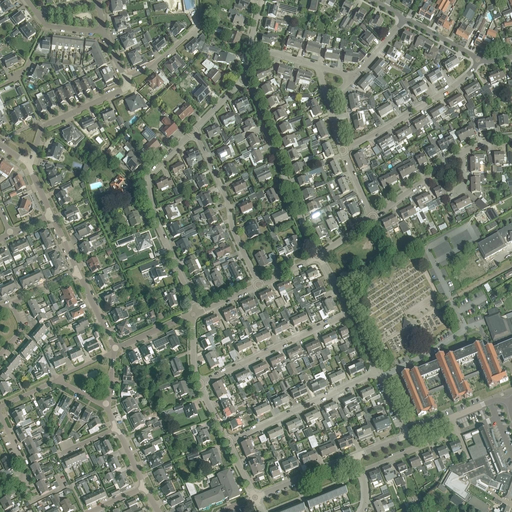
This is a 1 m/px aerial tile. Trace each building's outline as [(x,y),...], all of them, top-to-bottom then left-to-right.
[(2,11),(1,11),(3,14),(4,13),(8,11),(9,11),(14,8),(12,5),(11,5),(9,1),(6,3),(4,0),(3,0),(0,2),(0,8),(2,11)] [(194,9),(192,0),(184,0),(186,9),(194,9)] [(234,7),(241,11),(243,7),(243,8),(244,8),(245,8),(247,9),(250,2),(245,0),(241,0),(239,6),(235,4),(234,7)] [(310,0),(308,11),(316,12),(318,1),(310,0)] [(404,0),(403,4),(411,8),(415,1),(412,0),(404,0)] [(444,0),(441,0),(436,9),(440,11),(446,1),(444,0)] [(446,0),(446,1),(440,11),(444,14),(450,3),(451,0),(446,0)] [(511,13),(511,0),(507,3),(510,10),(502,14),(504,17),(511,13)] [(339,13),(344,15),(345,14),(348,15),(350,10),(353,6),(345,2),(343,7),(339,13)] [(462,17),(471,21),(475,13),(474,13),(477,8),(469,3),(466,8),(467,9),(462,17)] [(419,15),(424,18),(430,7),(425,4),(419,15)] [(270,7),(268,16),(273,17),(275,18),(277,11),(281,12),(281,10),(286,12),(288,12),(289,7),(287,6),(282,5),(281,9),(277,8),(276,9),(270,7)] [(119,12),(120,16),(127,14),(126,11),(122,12),(121,6),(111,8),(111,11),(112,11),(113,13),(119,12)] [(430,7),(424,18),(430,21),(434,15),(433,15),(435,12),(436,11),(430,7)] [(233,23),(242,27),(245,19),(240,17),(235,15),(236,12),(230,9),(228,12),(231,13),(229,17),(235,20),(233,23)] [(357,22),(361,23),(366,13),(360,10),(359,13),(357,12),(353,20),(357,22)] [(10,19),(15,25),(17,24),(17,25),(21,22),(25,19),(20,13),(17,16),(16,14),(10,19)] [(114,23),(115,26),(125,23),(124,18),(128,17),(127,14),(120,16),(120,19),(114,20),(115,22),(114,23)] [(378,17),(374,15),(369,25),(378,30),(379,29),(383,21),(378,18),(378,17)] [(477,31),(477,30),(481,23),(485,16),(482,15),(481,17),(479,16),(477,21),(476,24),(474,29),(477,31)] [(437,25),(443,28),(446,22),(448,19),(443,16),(441,19),(437,25)] [(344,29),(349,19),(345,17),(340,26),(340,27),(340,29),(343,30),(344,29)] [(268,30),(268,32),(273,34),(276,23),(267,21),(265,28),(268,29),(268,30)] [(446,22),(443,28),(449,31),(452,26),(452,25),(454,22),(452,21),(450,24),(446,22)] [(182,25),(182,26),(178,22),(172,28),(173,28),(170,31),(175,37),(178,34),(184,29),(184,28),(182,25)] [(124,30),(125,33),(131,31),(131,28),(127,29),(125,23),(115,26),(116,30),(117,30),(118,32),(124,30)] [(360,27),(365,31),(368,28),(363,23),(360,27)] [(456,35),(462,38),(465,33),(468,27),(462,24),(459,30),(458,31),(456,35)] [(25,36),(28,40),(29,40),(32,38),(32,37),(35,34),(28,25),(24,28),(21,30),(25,36)] [(465,33),(462,38),(468,42),(470,37),(471,36),(474,30),(468,27),(465,33)] [(498,33),(499,32),(497,28),(495,29),(494,31),(489,29),(487,34),(496,38),(498,33)] [(10,34),(13,38),(19,33),(16,30),(10,34)] [(120,39),(123,45),(132,41),(129,35),(133,34),(131,31),(125,33),(126,37),(120,39)] [(233,45),(234,46),(234,45),(237,46),(238,42),(240,35),(241,36),(241,35),(233,32),(229,43),(233,45)] [(366,37),(361,42),(364,46),(365,45),(367,47),(374,39),(366,32),(364,35),(366,37)] [(401,41),(404,43),(405,41),(409,43),(410,41),(413,42),(416,36),(413,34),(412,36),(406,32),(401,41)] [(481,48),(485,38),(486,36),(480,34),(477,39),(475,45),(481,48)] [(261,43),(270,45),(271,42),(273,42),(274,42),(275,40),(276,40),(277,37),(270,35),(269,38),(263,36),(261,43)] [(293,48),(296,41),(296,38),(290,36),(289,39),(287,46),(293,48)] [(152,45),(155,48),(158,52),(167,45),(161,38),(152,45)] [(201,50),(202,50),(204,43),(200,38),(197,41),(195,39),(186,47),(187,48),(186,49),(186,51),(187,51),(188,52),(189,51),(192,54),(199,47),(201,50)] [(419,46),(423,48),(427,42),(420,38),(415,47),(418,49),(419,46)] [(485,38),(481,48),(487,51),(489,45),(491,41),(485,38)] [(36,50),(41,53),(42,50),(49,51),(50,40),(45,39),(44,44),(42,44),(40,42),(36,50)] [(296,41),(293,48),(300,50),(302,43),(303,40),(300,39),(299,42),(296,41)] [(91,49),(92,51),(98,49),(100,48),(97,41),(90,41),(90,42),(86,42),(85,48),(91,49)] [(131,47),(132,50),(139,47),(138,44),(134,46),(132,41),(123,45),(125,50),(131,47)] [(305,52),(312,54),(314,46),(311,45),(312,43),(309,42),(308,44),(305,52)] [(394,47),(400,50),(402,47),(400,47),(401,45),(397,42),(394,47)] [(427,42),(423,48),(427,50),(424,55),(434,60),(439,51),(433,47),(434,45),(427,42)] [(314,46),(312,54),(319,56),(321,48),(322,46),(319,45),(318,47),(314,46)] [(128,56),(130,61),(139,57),(137,52),(140,50),(139,47),(132,50),(134,53),(128,56)] [(98,49),(92,51),(87,53),(88,56),(92,54),(93,58),(102,54),(101,52),(100,52),(98,49)] [(324,59),(331,60),(332,52),(329,52),(329,49),(326,49),(326,51),(325,54),(324,59)] [(396,56),(398,53),(395,51),(391,49),(387,56),(396,61),(398,58),(396,56)] [(332,52),(331,60),(338,61),(339,56),(340,51),(336,50),(336,53),(332,52)] [(345,55),(344,62),(351,63),(352,56),(353,51),(352,51),(352,52),(344,50),(343,55),(345,55)] [(219,55),(217,62),(224,64),(229,65),(229,62),(232,63),(233,61),(234,61),(235,58),(230,56),(220,53),(219,55)] [(102,54),(93,58),(88,60),(89,62),(94,60),(96,63),(104,59),(103,57),(103,58),(101,54),(102,54)] [(352,56),(351,63),(357,64),(358,63),(358,62),(360,62),(364,57),(361,54),(358,57),(352,56)] [(11,66),(18,63),(14,55),(10,57),(10,56),(3,59),(7,68),(11,66)] [(453,59),(450,61),(454,68),(460,64),(456,58),(455,58),(454,55),(451,57),(453,59)] [(139,57),(130,61),(133,66),(137,65),(138,67),(147,63),(144,59),(141,61),(139,57)] [(174,58),(165,66),(172,74),(180,67),(182,69),(184,67),(182,65),(184,63),(180,59),(177,62),(174,58)] [(105,63),(104,60),(104,59),(96,63),(92,65),(93,67),(97,65),(98,69),(96,70),(97,70),(102,68),(107,65),(106,63),(105,63)] [(204,74),(206,76),(215,84),(221,77),(209,66),(211,63),(206,60),(201,65),(207,70),(204,74)] [(386,69),(388,67),(381,60),(376,66),(383,72),(385,74),(386,75),(388,72),(386,69)] [(454,68),(450,61),(447,63),(445,61),(442,62),(444,65),(443,65),(448,72),(454,68)] [(398,65),(391,62),(390,64),(402,71),(404,69),(398,65)] [(40,69),(33,66),(28,77),(31,78),(30,81),(33,83),(35,80),(36,80),(37,77),(41,79),(42,76),(45,77),(47,73),(44,72),(45,70),(41,68),(40,69)] [(281,75),(284,76),(286,68),(279,66),(278,71),(277,74),(278,74),(277,76),(280,77),(281,75)] [(383,72),(376,66),(371,71),(379,77),(383,72)] [(101,73),(103,78),(112,74),(109,69),(103,72),(102,68),(97,70),(95,71),(97,75),(101,73)] [(286,68),(284,76),(283,79),(287,80),(287,79),(290,80),(291,78),(293,70),(286,68)] [(437,72),(434,74),(438,81),(444,77),(440,70),(438,68),(435,69),(437,72)] [(266,77),(265,75),(270,73),(269,69),(263,71),(255,75),(258,81),(266,77)] [(499,71),(494,73),(499,84),(506,81),(503,74),(501,75),(499,71)] [(303,81),(305,73),(298,72),(296,79),(295,83),(296,84),(298,84),(299,80),(303,81)] [(152,88),(154,90),(158,87),(158,88),(163,83),(165,86),(169,82),(161,73),(157,76),(155,74),(146,82),(152,88)] [(303,81),(302,84),(306,85),(309,86),(312,75),(305,73),(303,81)] [(438,81),(434,74),(431,76),(429,73),(426,75),(428,77),(432,84),(438,81)] [(499,84),(494,73),(489,75),(491,79),(489,80),(492,87),(499,84)] [(114,80),(112,74),(103,78),(107,87),(111,85),(110,82),(114,80)] [(194,77),(201,85),(204,82),(197,74),(194,77)] [(386,87),(377,79),(373,76),(371,79),(367,75),(363,80),(368,85),(372,82),(374,82),(380,86),(384,89),(386,87)] [(83,82),(80,83),(83,88),(85,93),(90,90),(88,86),(90,85),(86,77),(82,79),(83,82)] [(381,79),(379,77),(377,79),(386,87),(386,88),(388,86),(387,84),(381,79)] [(75,85),(72,87),(75,92),(77,97),(78,96),(78,97),(80,96),(82,95),(81,95),(82,94),(81,92),(80,90),(83,88),(80,83),(79,80),(74,82),(75,85)] [(368,85),(363,80),(358,86),(364,91),(368,85)] [(420,82),(416,84),(422,93),(428,90),(425,85),(424,83),(422,81),(420,82)] [(477,83),(470,87),(474,93),(477,97),(481,95),(480,94),(482,92),(480,89),(481,89),(477,83)] [(66,89),(63,91),(66,96),(67,98),(68,101),(69,100),(69,101),(71,100),(72,99),(73,98),(72,96),(71,94),(74,92),(72,88),(70,84),(65,86),(66,89)] [(422,93),(416,84),(413,85),(413,86),(410,88),(412,90),(413,93),(416,97),(422,93)] [(266,87),(261,89),(265,96),(272,93),(270,89),(272,88),(270,85),(266,87)] [(197,101),(198,101),(200,103),(203,100),(203,99),(209,93),(203,87),(194,96),(197,100),(197,101)] [(474,93),(470,87),(464,91),(468,97),(468,96),(470,100),(472,98),(471,95),(474,93)] [(58,92),(54,94),(55,97),(56,96),(58,100),(60,105),(61,104),(61,105),(63,104),(64,103),(65,102),(64,100),(63,97),(66,96),(63,91),(62,88),(57,90),(58,92)] [(489,89),(485,92),(489,98),(493,96),(489,89)] [(50,96),(44,99),(45,102),(48,107),(49,109),(56,107),(54,103),(53,103),(54,102),(52,99),(55,97),(54,94),(53,92),(52,91),(48,93),(50,96)] [(404,91),(399,94),(405,104),(411,100),(406,93),(406,94),(404,91)] [(398,107),(405,104),(399,94),(395,96),(396,97),(393,98),(395,100),(394,101),(396,103),(398,107)] [(285,101),(287,104),(288,104),(292,102),(299,99),(299,97),(298,95),(290,98),(288,99),(285,101)] [(349,97),(350,104),(358,103),(356,96),(354,96),(354,95),(349,96),(349,97)] [(460,95),(454,99),(458,105),(461,103),(463,106),(466,104),(464,101),(460,95)] [(43,104),(45,102),(44,99),(43,96),(39,98),(40,101),(35,103),(36,104),(34,104),(36,109),(37,108),(39,114),(46,111),(44,107),(43,107),(43,106),(44,106),(43,104)] [(137,97),(126,102),(128,106),(130,109),(132,108),(134,112),(142,108),(143,110),(147,108),(144,103),(142,99),(139,100),(137,97)] [(267,101),(271,109),(275,107),(278,105),(275,98),(272,99),(267,101)] [(302,98),(299,99),(300,104),(306,102),(308,108),(310,107),(312,111),(319,108),(316,101),(314,101),(313,99),(309,100),(308,98),(302,98)] [(246,111),(244,107),(248,105),(245,99),(235,103),(240,114),(246,111)] [(458,105),(454,99),(448,103),(451,109),(453,112),(456,110),(454,107),(458,105)] [(386,106),(383,107),(387,114),(393,111),(389,104),(387,102),(385,103),(386,106)] [(358,103),(350,104),(352,111),(357,110),(359,109),(358,103)] [(24,109),(20,111),(22,116),(25,121),(27,120),(28,120),(31,119),(31,118),(32,118),(29,113),(32,111),(29,104),(24,107),(24,109)] [(173,112),(176,115),(182,121),(189,114),(190,115),(193,112),(186,104),(183,106),(184,107),(181,111),(178,108),(173,112)] [(276,122),(282,119),(282,120),(288,118),(284,110),(285,109),(289,107),(288,104),(287,104),(282,107),(283,110),(278,113),(273,115),(275,119),(276,122)] [(443,106),(437,110),(440,116),(444,113),(446,117),(448,115),(446,112),(447,112),(446,110),(443,106)] [(19,118),(22,116),(20,111),(18,107),(14,109),(16,113),(10,115),(15,125),(16,125),(16,126),(19,124),(19,123),(22,122),(19,118)] [(387,114),(383,107),(380,109),(378,107),(376,109),(377,111),(381,118),(387,114)] [(313,114),(310,116),(311,118),(315,117),(317,116),(321,114),(319,108),(312,111),(313,114)] [(101,115),(100,115),(101,118),(102,117),(103,119),(104,122),(109,120),(115,117),(114,114),(111,109),(101,114),(101,115)] [(440,116),(437,110),(430,114),(433,118),(434,119),(436,122),(439,121),(437,118),(440,116)] [(353,117),(355,124),(366,121),(364,112),(355,113),(356,116),(353,117)] [(221,118),(225,127),(235,122),(231,113),(227,115),(227,117),(222,119),(221,118)] [(495,113),(495,115),(496,121),(500,121),(501,127),(508,126),(507,117),(499,118),(499,113),(495,113)] [(492,119),(485,120),(487,129),(494,128),(493,122),(496,122),(496,121),(495,115),(492,115),(492,119)] [(425,117),(419,120),(423,127),(429,123),(430,125),(433,123),(429,117),(427,119),(425,117)] [(80,123),(82,127),(84,130),(87,128),(88,129),(89,129),(90,129),(91,128),(91,127),(94,125),(93,122),(91,118),(80,123)] [(165,135),(166,136),(167,138),(173,132),(173,133),(177,129),(174,125),(166,118),(161,122),(165,126),(160,131),(165,135)] [(479,130),(487,129),(485,120),(485,118),(478,119),(478,118),(469,118),(471,122),(473,125),(478,124),(479,130)] [(242,128),(245,133),(249,131),(249,130),(255,128),(251,120),(245,123),(246,126),(242,128)] [(414,126),(412,128),(416,134),(418,137),(420,136),(419,134),(422,133),(420,129),(423,127),(419,120),(413,124),(414,126)] [(366,121),(355,124),(356,131),(364,129),(367,128),(366,121)] [(475,128),(473,125),(471,122),(468,124),(470,127),(463,130),(468,139),(475,136),(472,130),(475,128)] [(289,123),(279,128),(280,130),(280,131),(281,134),(282,134),(282,135),(288,132),(289,134),(293,132),(289,123)] [(316,126),(312,127),(313,130),(317,128),(319,133),(325,130),(322,123),(318,125),(316,126)] [(206,133),(207,134),(209,138),(220,133),(217,125),(206,130),(207,133),(206,133)] [(408,127),(402,131),(406,137),(412,134),(413,135),(416,134),(412,128),(409,129),(408,127)] [(144,148),(141,151),(145,156),(148,153),(150,154),(155,150),(156,151),(160,147),(154,140),(157,137),(148,128),(145,131),(151,137),(147,141),(149,143),(144,148)] [(66,130),(62,132),(64,137),(63,137),(65,142),(66,141),(68,144),(72,142),(74,145),(78,141),(79,143),(84,139),(80,134),(77,132),(74,133),(73,131),(72,129),(69,130),(67,131),(66,130)] [(320,136),(317,137),(318,140),(321,139),(322,139),(324,138),(328,136),(325,130),(319,133),(320,136)] [(455,131),(452,132),(456,138),(458,137),(461,142),(468,139),(463,130),(457,134),(455,131)] [(394,136),(394,137),(398,144),(401,142),(400,141),(406,137),(402,131),(396,134),(397,137),(395,138),(394,136)] [(451,137),(445,140),(449,149),(450,148),(450,149),(452,147),(456,145),(453,141),(453,140),(456,138),(452,132),(449,133),(451,137)] [(228,139),(225,142),(224,143),(227,145),(233,138),(231,135),(228,139)] [(257,138),(255,135),(247,138),(252,147),(259,144),(257,139),(257,138)] [(285,148),(293,145),(294,148),(298,147),(295,139),(295,138),(294,136),(287,138),(282,140),(285,148)] [(390,136),(384,139),(390,150),(395,147),(398,152),(401,150),(402,153),(403,152),(401,150),(398,144),(394,137),(391,138),(390,136)] [(437,148),(433,141),(431,138),(430,138),(431,140),(430,140),(431,142),(430,142),(432,146),(426,150),(430,158),(437,155),(434,149),(437,148)] [(381,155),(383,158),(386,156),(384,154),(390,150),(384,139),(378,143),(379,145),(377,147),(380,153),(381,155)] [(434,140),(433,141),(437,148),(439,146),(442,151),(442,152),(446,150),(446,151),(449,149),(448,149),(449,149),(445,140),(441,142),(438,143),(436,139),(434,140)] [(125,145),(126,146),(124,148),(127,152),(128,152),(129,154),(127,156),(127,157),(123,161),(127,165),(126,166),(133,172),(141,164),(138,161),(139,160),(135,156),(132,153),(135,150),(133,147),(128,142),(125,145)] [(322,146),(325,153),(331,150),(329,144),(322,146)] [(51,152),(48,151),(46,158),(51,159),(56,161),(57,157),(60,158),(62,151),(63,148),(62,148),(58,146),(53,145),(52,149),(51,152)] [(227,147),(217,152),(220,160),(231,155),(230,154),(234,153),(231,146),(227,147)] [(187,154),(188,157),(185,158),(188,166),(192,164),(192,163),(194,162),(193,161),(196,159),(197,162),(198,162),(202,160),(200,156),(199,156),(196,149),(187,154)] [(256,149),(242,155),(242,156),(244,159),(244,160),(249,158),(250,160),(253,158),(256,164),(259,163),(263,161),(258,151),(257,152),(256,149)] [(294,161),(298,160),(298,159),(299,159),(298,156),(297,156),(296,156),(295,153),(299,152),(298,150),(288,154),(291,162),(294,161)] [(331,150),(325,153),(327,159),(334,156),(331,150)] [(358,155),(354,157),(357,164),(365,160),(362,154),(364,153),(363,150),(357,153),(358,155)] [(495,159),(495,165),(500,165),(500,161),(504,161),(503,153),(495,154),(495,159)] [(411,156),(412,159),(416,165),(415,162),(417,161),(420,167),(427,163),(423,155),(416,158),(414,154),(411,156)] [(471,160),(471,166),(480,166),(479,160),(484,159),(484,155),(476,155),(473,156),(470,157),(470,160),(471,160)] [(318,166),(323,164),(322,161),(320,162),(317,156),(315,157),(318,166)] [(367,164),(369,163),(367,159),(365,160),(357,164),(360,170),(363,169),(364,172),(370,169),(369,166),(367,166),(367,164)] [(410,162),(404,166),(409,176),(416,172),(413,166),(416,165),(412,159),(409,160),(410,162)] [(330,164),(332,170),(339,168),(336,161),(330,164)] [(0,166),(0,171),(3,173),(8,166),(3,162),(2,164),(0,166)] [(171,168),(173,173),(174,175),(183,170),(183,171),(184,170),(181,163),(177,164),(178,165),(171,168)] [(403,179),(409,176),(404,166),(403,164),(402,163),(396,166),(396,167),(394,168),(397,175),(400,173),(403,179)] [(46,171),(49,177),(47,178),(52,187),(62,182),(61,180),(62,180),(63,179),(61,176),(60,175),(59,176),(58,173),(57,173),(54,167),(53,168),(52,166),(48,164),(45,166),(46,169),(47,169),(48,170),(46,171)] [(224,168),(229,178),(233,176),(238,174),(233,164),(224,168)] [(293,167),(295,174),(299,173),(299,174),(304,172),(301,164),(297,165),(293,167)] [(3,173),(10,178),(16,174),(12,171),(13,169),(8,166),(3,173)] [(254,171),(259,182),(271,177),(267,169),(263,171),(261,167),(254,171)] [(339,168),(332,170),(334,174),(331,175),(332,178),(341,174),(339,168)] [(393,173),(386,177),(390,185),(397,182),(394,176),(397,175),(394,168),(391,170),(393,173)] [(189,181),(192,180),(190,175),(187,170),(183,172),(185,175),(186,175),(189,181)] [(13,187),(15,186),(23,182),(20,177),(18,177),(16,174),(10,178),(9,179),(13,187)] [(378,184),(375,178),(373,174),(368,176),(372,184),(367,187),(371,195),(378,191),(375,186),(378,184)] [(193,178),(194,181),(196,180),(200,189),(208,185),(203,176),(200,178),(199,175),(193,178)] [(308,180),(313,178),(312,176),(310,176),(310,175),(307,176),(302,178),(297,180),(300,187),(305,185),(310,184),(308,180)] [(120,199),(124,197),(121,189),(119,190),(118,186),(124,180),(119,176),(111,184),(113,188),(112,188),(113,192),(111,193),(115,201),(116,200),(116,201),(117,202),(118,202),(119,202),(120,201),(120,200),(120,199)] [(472,179),(472,186),(480,186),(480,183),(482,183),(482,179),(487,179),(487,176),(481,176),(481,179),(472,179)] [(378,177),(375,178),(378,184),(381,183),(384,189),(390,185),(386,177),(380,180),(378,177)] [(155,182),(158,190),(168,186),(169,187),(172,185),(170,179),(166,181),(165,178),(155,182)] [(337,182),(340,188),(346,185),(344,179),(337,182)] [(232,186),(236,193),(240,191),(246,188),(243,181),(237,184),(232,186)] [(23,182),(15,186),(17,191),(15,192),(17,195),(23,192),(21,190),(25,188),(23,182)] [(56,196),(61,207),(70,203),(66,194),(67,193),(66,191),(67,191),(66,189),(71,187),(69,183),(60,187),(62,191),(63,191),(64,192),(56,196)] [(346,185),(340,188),(343,194),(349,191),(346,185)] [(480,186),(472,186),(472,193),(475,193),(475,196),(479,198),(482,196),(481,193),(480,193),(480,186)] [(435,201),(438,206),(441,205),(440,202),(442,200),(441,198),(444,196),(447,195),(443,187),(434,191),(438,199),(435,201)] [(315,198),(313,193),(315,193),(313,189),(302,193),(305,200),(308,199),(309,201),(315,198)] [(267,193),(271,204),(274,203),(279,201),(277,196),(275,196),(273,190),(268,192),(267,193)] [(255,194),(257,198),(258,201),(265,197),(262,191),(255,194)] [(333,191),(330,192),(334,202),(340,200),(338,196),(335,197),(333,191)] [(199,203),(201,207),(192,211),(194,215),(203,211),(201,207),(204,206),(204,208),(212,204),(208,195),(205,196),(203,193),(197,196),(195,198),(197,201),(199,200),(200,202),(199,203)] [(429,194),(422,197),(428,208),(434,205),(435,208),(438,206),(435,201),(433,202),(429,194)] [(22,202),(20,209),(19,209),(17,210),(21,218),(29,214),(28,213),(28,212),(31,205),(31,204),(33,203),(29,195),(22,199),(22,201),(22,202)] [(427,206),(422,197),(416,200),(420,209),(427,206)] [(468,197),(461,200),(465,208),(471,204),(470,202),(468,197)] [(309,213),(309,212),(310,213),(321,209),(318,202),(323,200),(322,198),(315,200),(316,203),(307,206),(308,209),(309,213)] [(480,199),(477,201),(485,209),(488,207),(484,204),(480,199)] [(455,203),(451,205),(455,214),(459,212),(459,211),(465,208),(461,200),(455,203)] [(239,206),(242,213),(247,211),(252,208),(249,201),(243,204),(239,206)] [(485,209),(477,201),(475,204),(480,208),(482,211),(485,209)] [(348,207),(352,216),(359,213),(354,204),(348,207)] [(166,213),(169,220),(177,216),(178,216),(178,215),(176,216),(173,210),(176,208),(174,205),(172,206),(165,209),(166,213)] [(64,214),(66,218),(67,220),(68,219),(70,222),(74,221),(74,222),(78,220),(76,215),(77,215),(76,212),(77,212),(76,209),(75,209),(73,206),(65,210),(67,213),(66,213),(64,214)] [(413,207),(407,210),(410,217),(416,214),(415,211),(413,207)] [(498,207),(492,211),(496,219),(503,215),(498,207)] [(124,211),(126,217),(128,216),(132,227),(136,225),(141,224),(137,212),(133,214),(131,208),(124,211)] [(343,212),(342,210),(341,209),(339,209),(341,212),(341,213),(337,214),(338,218),(336,219),(337,219),(339,224),(341,223),(341,224),(348,221),(346,216),(343,211),(343,212)] [(201,220),(205,221),(207,220),(209,225),(217,222),(212,210),(208,212),(200,215),(202,218),(201,220)] [(410,217),(407,210),(400,213),(402,218),(404,221),(410,217)] [(272,217),(276,225),(288,219),(284,211),(272,217)] [(269,218),(270,218),(269,215),(263,218),(267,226),(271,223),(269,218)] [(330,220),(326,222),(328,227),(331,232),(337,229),(335,224),(331,216),(328,217),(330,220)] [(399,224),(398,223),(395,216),(389,219),(394,230),(398,228),(397,225),(399,224)] [(394,230),(389,219),(382,222),(386,229),(387,232),(388,232),(394,229),(394,230)] [(246,229),(247,231),(246,231),(246,232),(247,234),(247,235),(248,235),(250,239),(255,237),(258,236),(255,230),(258,229),(256,224),(254,221),(252,222),(247,224),(249,228),(246,229)] [(405,221),(402,223),(406,232),(408,237),(411,235),(411,233),(410,230),(409,231),(405,221)] [(488,231),(498,225),(495,221),(485,227),(488,231)] [(76,235),(75,236),(74,235),(78,241),(79,241),(83,239),(82,238),(84,236),(85,236),(85,237),(90,234),(89,232),(91,231),(88,227),(87,227),(85,223),(74,229),(76,235)] [(170,226),(169,226),(174,237),(178,235),(179,235),(180,234),(181,234),(185,232),(184,232),(183,229),(180,230),(178,227),(176,223),(174,224),(172,225),(171,225),(170,225),(170,226)] [(511,223),(505,228),(476,244),(485,260),(506,247),(505,244),(509,244),(509,243),(511,242),(511,223)] [(192,228),(185,231),(187,235),(190,234),(196,231),(195,228),(193,224),(191,225),(192,228)] [(319,238),(320,240),(326,236),(324,232),(327,231),(324,226),(315,230),(318,236),(319,238)] [(210,230),(209,230),(210,232),(208,233),(208,234),(212,235),(214,239),(213,240),(214,243),(218,242),(219,244),(223,242),(222,240),(225,239),(219,227),(215,229),(214,227),(210,229),(210,230)] [(41,237),(42,240),(50,236),(49,236),(47,231),(44,232),(43,231),(34,235),(37,239),(41,237)] [(134,235),(125,238),(127,242),(135,239),(140,251),(148,248),(152,246),(148,234),(141,237),(139,233),(134,235)] [(42,240),(44,245),(53,241),(50,236),(42,240)] [(284,253),(286,256),(302,248),(296,237),(289,240),(291,245),(283,249),(281,246),(276,249),(279,255),(284,253)] [(186,239),(177,243),(177,244),(178,243),(183,254),(191,250),(186,239)] [(20,241),(24,250),(29,247),(26,240),(20,242),(20,241)] [(20,241),(15,244),(19,252),(24,250),(20,241)] [(44,252),(45,254),(53,251),(51,248),(54,247),(52,242),(53,241),(44,245),(46,250),(45,250),(44,252)] [(79,247),(84,256),(92,253),(92,252),(93,252),(94,250),(94,249),(93,248),(92,248),(90,248),(88,243),(79,247)] [(19,252),(15,244),(15,245),(10,247),(13,254),(12,255),(13,258),(20,255),(19,252)] [(219,246),(220,249),(215,251),(216,253),(218,258),(225,254),(226,255),(229,254),(228,253),(231,252),(228,246),(225,247),(224,244),(219,246)] [(0,255),(2,260),(4,263),(8,261),(9,261),(12,260),(8,251),(5,253),(4,250),(0,251),(0,255)] [(52,261),(60,257),(59,257),(57,252),(54,254),(53,251),(45,254),(45,255),(48,263),(52,261)] [(260,254),(255,256),(260,268),(276,260),(274,256),(273,253),(268,256),(269,259),(266,261),(262,253),(260,254)] [(189,262),(186,264),(191,274),(194,272),(198,270),(194,260),(195,260),(193,256),(187,259),(189,262)] [(52,261),(54,266),(62,262),(60,257),(52,261)] [(89,266),(92,273),(100,269),(97,263),(98,262),(96,258),(87,263),(89,267),(89,266)] [(241,274),(240,270),(238,271),(235,263),(233,259),(221,265),(222,268),(228,265),(235,280),(241,277),(241,275),(241,274)] [(158,271),(157,267),(159,266),(157,261),(152,263),(140,268),(142,274),(150,271),(155,284),(160,282),(159,280),(166,277),(163,269),(158,271)] [(62,262),(54,266),(55,269),(51,271),(52,272),(54,276),(63,272),(61,269),(64,268),(62,263),(62,262)] [(102,271),(104,275),(96,279),(100,289),(107,286),(104,279),(108,278),(106,274),(111,272),(109,268),(102,271)] [(211,275),(215,282),(214,283),(215,286),(216,285),(217,288),(224,285),(221,280),(216,269),(212,271),(213,274),(211,275)] [(310,281),(315,279),(314,277),(317,275),(314,270),(310,272),(309,270),(301,274),(302,278),(307,276),(309,279),(310,281)] [(40,272),(35,274),(39,282),(44,279),(40,272)] [(35,274),(30,277),(34,285),(39,282),(35,274)] [(30,277),(25,279),(29,287),(34,285),(30,277)] [(198,277),(193,279),(198,289),(199,288),(201,292),(205,290),(206,290),(207,290),(208,289),(208,288),(210,288),(209,287),(208,288),(208,287),(208,286),(209,286),(209,285),(209,284),(209,283),(208,283),(208,282),(207,282),(206,283),(204,278),(201,280),(199,277),(198,277)] [(297,283),(293,284),(296,289),(301,287),(301,286),(300,284),(301,283),(301,282),(299,277),(295,279),(297,283)] [(29,287),(25,279),(20,281),(21,284),(23,289),(28,287),(29,287)] [(14,282),(9,285),(13,293),(13,292),(18,290),(14,282)] [(288,282),(283,284),(287,294),(292,291),(291,288),(290,286),(288,282)] [(308,295),(310,294),(311,293),(312,293),(323,288),(322,285),(323,284),(322,283),(321,282),(320,283),(320,282),(318,283),(316,284),(314,285),(311,287),(312,290),(311,290),(310,288),(306,290),(308,295)] [(283,284),(277,287),(279,293),(283,292),(286,299),(289,298),(288,296),(287,294),(283,284)] [(9,285),(4,287),(8,295),(13,293),(9,285)] [(62,302),(65,300),(74,296),(71,287),(62,291),(64,296),(60,298),(62,302)] [(323,288),(312,293),(314,296),(316,301),(324,297),(323,295),(326,294),(323,288)] [(296,289),(292,291),(298,304),(299,304),(302,303),(297,293),(296,289)] [(270,290),(264,293),(270,306),(273,305),(272,302),(274,300),(273,296),(270,290)] [(102,296),(106,304),(108,303),(110,306),(116,303),(114,300),(116,299),(112,292),(102,296)] [(166,302),(168,301),(171,308),(178,306),(174,297),(175,297),(174,294),(170,295),(169,292),(163,294),(166,302)] [(270,306),(264,293),(259,296),(261,302),(264,300),(268,307),(270,306)] [(74,296),(65,300),(66,304),(65,309),(59,311),(60,312),(57,313),(58,316),(67,312),(75,309),(75,308),(74,309),(73,305),(74,304),(74,303),(76,302),(74,296)] [(282,298),(278,299),(282,307),(284,311),(287,310),(285,306),(285,305),(282,298)] [(252,314),(255,313),(254,310),(256,308),(255,305),(254,303),(252,299),(246,301),(251,311),(252,314)] [(27,304),(30,309),(37,305),(35,300),(27,304)] [(320,302),(315,305),(317,307),(321,307),(323,306),(324,309),(331,306),(329,300),(326,301),(324,302),(322,303),(322,302),(320,302)] [(246,301),(240,304),(242,307),(245,314),(248,312),(249,314),(248,314),(249,316),(252,314),(251,311),(246,301)] [(30,309),(32,314),(40,310),(37,305),(30,309)] [(328,316),(327,315),(334,312),(331,306),(324,309),(322,310),(322,311),(324,316),(325,317),(328,316)] [(75,309),(67,312),(69,318),(72,317),(73,320),(83,315),(81,309),(80,310),(79,307),(75,309)] [(234,307),(228,310),(236,326),(237,325),(236,322),(237,322),(235,318),(238,317),(234,307)] [(495,344),(505,340),(509,339),(509,338),(511,337),(511,317),(507,319),(505,320),(502,318),(500,313),(499,313),(497,308),(488,311),(490,316),(486,318),(493,340),(495,344)] [(123,320),(129,317),(126,311),(123,313),(121,309),(119,310),(111,313),(115,323),(123,320)] [(35,319),(37,318),(42,315),(40,310),(32,314),(35,319)] [(236,326),(228,310),(222,313),(225,319),(227,323),(230,321),(231,324),(232,324),(233,327),(236,326)] [(301,315),(298,317),(301,324),(307,320),(304,314),(303,311),(300,312),(301,315)] [(37,318),(39,323),(47,319),(44,314),(42,315),(37,318)] [(301,324),(298,317),(296,314),(290,317),(291,320),(294,327),(301,324)] [(216,316),(210,318),(213,325),(218,322),(216,316)] [(205,335),(206,338),(211,336),(217,334),(216,332),(215,329),(213,325),(210,318),(204,321),(207,327),(209,332),(210,333),(205,335)] [(77,328),(75,329),(76,331),(77,334),(78,334),(79,333),(85,331),(83,328),(88,326),(86,320),(78,323),(75,324),(77,328)] [(283,324),(279,326),(282,332),(289,329),(287,325),(286,323),(284,320),(281,321),(283,324)] [(412,331),(411,324),(404,320),(403,326),(403,329),(406,331),(412,331)] [(134,327),(127,330),(126,326),(128,325),(126,321),(122,323),(123,325),(117,327),(119,330),(120,331),(119,332),(121,336),(124,334),(124,333),(125,333),(126,335),(136,331),(134,327)] [(282,332),(279,326),(276,327),(274,324),(271,326),(273,329),(272,329),(276,335),(282,332)] [(42,325),(38,330),(44,335),(48,331),(42,325)] [(263,330),(259,331),(261,334),(264,341),(270,338),(268,331),(267,331),(266,328),(263,330)] [(341,336),(343,340),(349,337),(345,328),(339,331),(341,336)] [(38,330),(34,334),(41,339),(44,335),(38,330)] [(264,341),(261,334),(257,336),(256,333),(253,334),(254,337),(255,340),(257,344),(264,341)] [(334,333),(328,336),(331,343),(334,341),(335,343),(338,342),(337,340),(334,333)] [(41,339),(34,334),(31,338),(37,343),(41,339)] [(172,349),(176,348),(177,348),(178,347),(180,346),(176,338),(176,336),(172,338),(170,335),(154,343),(157,349),(169,343),(172,349)] [(211,336),(206,338),(207,340),(201,343),(204,350),(212,347),(210,344),(214,342),(211,336)] [(331,343),(328,336),(322,339),(325,345),(326,348),(332,345),(331,343)] [(242,343),(245,350),(252,346),(249,340),(247,337),(241,340),(242,343)] [(90,342),(94,351),(99,348),(95,340),(90,342)] [(30,341),(26,346),(32,351),(36,347),(30,341)] [(317,341),(311,344),(315,353),(318,352),(321,350),(320,348),(317,341)] [(429,411),(430,412),(437,409),(433,398),(430,399),(429,397),(430,396),(429,394),(447,387),(454,403),(462,400),(461,398),(464,397),(465,398),(472,395),(473,395),(468,384),(465,385),(464,383),(465,382),(464,380),(483,373),(489,388),(497,385),(496,384),(500,382),(500,384),(508,380),(505,372),(503,373),(497,360),(502,358),(503,364),(509,361),(511,359),(511,341),(493,349),(492,347),(485,350),(484,349),(483,344),(482,344),(482,345),(481,345),(481,344),(473,347),(473,348),(472,349),(470,349),(469,345),(463,348),(444,356),(444,355),(436,358),(438,363),(437,363),(436,363),(420,369),(420,370),(419,370),(419,369),(411,372),(411,373),(410,374),(409,371),(401,374),(418,417),(426,414),(426,412),(429,411)] [(88,353),(94,351),(90,342),(84,345),(88,353)] [(245,350),(242,343),(238,345),(237,342),(234,343),(235,346),(239,353),(245,350)] [(315,353),(311,344),(305,347),(308,353),(309,356),(311,355),(312,356),(316,355),(315,353)] [(26,346),(23,350),(29,355),(32,351),(26,346)] [(78,348),(73,350),(77,359),(82,356),(80,352),(79,350),(78,347),(78,348)] [(147,347),(140,350),(145,359),(154,354),(151,348),(148,350),(147,347)] [(306,356),(303,357),(302,354),(299,347),(293,350),(298,360),(302,358),(305,364),(308,363),(309,365),(310,365),(307,358),(306,356)] [(209,355),(205,357),(208,363),(216,359),(219,358),(215,349),(208,352),(209,355)] [(29,355),(23,350),(19,354),(25,359),(29,355)] [(68,352),(69,357),(72,361),(77,359),(73,350),(68,352)] [(294,362),(298,360),(293,350),(287,353),(289,359),(290,359),(292,364),(293,364),(294,363),(294,362)] [(327,357),(324,350),(320,352),(325,362),(328,360),(327,357)] [(60,352),(55,355),(56,358),(60,366),(66,364),(63,359),(60,352)] [(135,353),(128,356),(133,365),(142,360),(139,354),(136,356),(135,353)] [(48,356),(46,357),(47,360),(49,363),(52,362),(54,367),(55,369),(60,366),(56,358),(53,359),(51,360),(50,358),(49,355),(48,356)] [(282,355),(276,358),(280,367),(286,364),(284,361),(282,355)] [(15,356),(12,361),(18,366),(22,362),(15,356)] [(47,365),(45,361),(43,356),(42,358),(38,363),(36,365),(37,367),(39,372),(37,373),(34,374),(37,380),(37,379),(40,378),(47,374),(46,371),(47,371),(46,370),(44,366),(47,365)] [(216,359),(208,363),(211,369),(217,366),(218,369),(224,366),(220,357),(219,358),(216,359)] [(311,357),(307,358),(310,365),(311,368),(315,366),(311,357)] [(280,367),(276,358),(269,361),(272,367),(273,367),(274,370),(276,369),(276,371),(278,371),(279,374),(282,372),(281,369),(280,367)] [(353,363),(354,366),(357,373),(363,370),(361,364),(363,363),(362,359),(353,363)] [(173,361),(170,363),(171,366),(172,369),(171,370),(174,377),(180,375),(179,372),(183,371),(181,366),(180,366),(178,360),(173,361)] [(12,361),(8,365),(14,370),(18,366),(12,361)] [(264,363),(258,366),(263,375),(268,372),(267,370),(267,368),(264,363)] [(292,364),(289,365),(294,376),(298,374),(295,370),(293,364),(292,364)] [(8,365),(5,369),(11,374),(14,370),(8,365)] [(294,376),(289,365),(286,367),(291,378),(294,376)] [(315,367),(319,375),(323,373),(319,365),(315,367)] [(357,373),(354,366),(350,368),(349,365),(346,366),(347,369),(350,376),(357,373)] [(263,375),(258,366),(252,369),(254,374),(255,375),(257,378),(257,379),(260,378),(259,376),(263,375)] [(128,382),(128,385),(128,386),(134,386),(141,387),(140,385),(137,384),(134,384),(134,383),(132,382),(132,376),(129,375),(130,368),(124,368),(124,375),(123,375),(123,382),(128,382)] [(11,374),(5,369),(1,373),(2,374),(0,377),(5,381),(11,374)] [(339,373),(335,375),(338,381),(345,378),(343,374),(342,372),(340,369),(337,370),(339,373)] [(247,371),(241,374),(245,383),(251,380),(250,378),(247,371)] [(272,372),(277,383),(281,381),(280,379),(276,371),(272,372)] [(303,372),(301,373),(302,375),(304,380),(305,383),(309,382),(304,371),(303,372)] [(338,381),(335,375),(332,377),(330,373),(327,375),(329,380),(332,384),(338,381)] [(245,383),(241,374),(235,377),(238,383),(239,386),(245,383)] [(317,383),(320,390),(327,387),(324,380),(323,380),(322,377),(319,379),(316,381),(317,383)] [(212,386),(215,393),(223,389),(222,385),(224,384),(222,379),(218,381),(219,383),(212,386)] [(312,382),(309,383),(310,386),(310,387),(311,389),(313,393),(320,390),(317,383),(316,380),(315,380),(312,382)] [(0,385),(0,390),(0,391),(8,388),(6,382),(0,385)] [(188,394),(186,388),(184,382),(179,384),(179,382),(174,383),(174,384),(172,384),(174,390),(178,389),(181,397),(188,394)] [(301,388),(297,390),(300,396),(307,393),(304,387),(302,383),(300,385),(301,388)] [(122,399),(134,396),(136,395),(136,393),(135,393),(134,392),(133,392),(133,391),(128,392),(128,386),(128,385),(122,385),(121,394),(121,396),(122,399)] [(8,388),(0,391),(3,396),(10,393),(8,388)] [(300,396),(297,390),(294,391),(292,388),(289,390),(291,393),(294,399),(300,396)] [(371,388),(366,390),(370,400),(377,396),(375,392),(373,392),(371,388)] [(221,398),(222,401),(231,397),(228,391),(225,392),(223,389),(215,393),(219,399),(221,398)] [(370,400),(366,390),(363,392),(363,391),(362,391),(360,392),(360,393),(363,399),(366,398),(367,401),(370,400)] [(283,397),(279,398),(282,405),(289,402),(286,395),(284,392),(281,393),(283,397)] [(348,399),(353,411),(356,410),(355,408),(357,407),(357,406),(357,405),(360,403),(360,402),(358,397),(355,399),(353,396),(352,396),(350,396),(350,397),(350,398),(348,399)] [(42,400),(38,402),(40,407),(42,412),(49,409),(47,405),(50,404),(51,406),(55,404),(54,402),(53,402),(51,397),(45,400),(44,399),(42,400)] [(221,405),(224,411),(232,407),(231,404),(234,403),(231,397),(222,401),(223,404),(221,405)] [(282,405),(279,398),(275,400),(274,397),(271,398),(272,401),(272,402),(275,408),(282,405)] [(60,402),(59,402),(54,411),(58,412),(58,413),(62,415),(59,419),(63,421),(67,414),(64,413),(70,401),(65,398),(61,404),(59,403),(60,402)] [(132,398),(121,404),(124,409),(125,409),(135,404),(132,398)] [(342,401),(342,402),(345,408),(348,406),(351,412),(353,411),(348,399),(345,400),(345,399),(344,399),(342,400),(342,401)] [(264,405),(260,407),(264,414),(270,410),(267,404),(265,401),(263,402),(264,405)] [(335,403),(329,405),(334,416),(336,415),(334,410),(337,409),(335,403)] [(70,413),(74,416),(73,419),(77,422),(79,418),(78,417),(81,411),(83,408),(76,404),(73,410),(72,409),(70,413)] [(135,404),(125,409),(128,414),(129,413),(130,416),(138,412),(137,410),(135,404)] [(12,415),(14,420),(23,416),(21,411),(25,409),(24,405),(17,408),(19,412),(12,415)] [(188,412),(190,418),(197,415),(194,405),(184,408),(186,413),(188,412)] [(264,414),(260,407),(257,409),(255,405),(252,407),(254,410),(255,412),(257,417),(264,414)] [(325,421),(326,422),(327,424),(330,422),(328,418),(331,417),(332,420),(335,418),(334,416),(329,405),(323,408),(327,416),(324,418),(325,421)] [(230,417),(231,419),(240,415),(239,414),(239,413),(236,415),(235,414),(232,407),(224,411),(227,418),(230,417)] [(345,417),(342,411),(341,409),(338,411),(343,420),(344,419),(345,423),(348,422),(345,417)] [(87,422),(88,423),(89,424),(88,425),(91,430),(88,431),(90,435),(97,432),(96,428),(98,427),(101,425),(98,420),(96,416),(92,414),(92,413),(87,410),(81,420),(87,423),(87,422)] [(317,411),(311,414),(314,420),(317,419),(319,422),(322,421),(320,417),(320,415),(317,411)] [(131,418),(128,419),(131,425),(142,420),(144,419),(141,414),(139,414),(138,412),(130,416),(131,418)] [(314,420),(311,414),(304,417),(306,422),(307,423),(309,427),(312,425),(315,424),(313,420),(314,420)] [(240,415),(231,419),(232,422),(230,423),(233,430),(241,426),(240,422),(243,421),(240,415)] [(23,416),(14,420),(17,426),(24,422),(25,426),(32,423),(30,419),(25,421),(23,416)] [(385,416),(379,419),(380,422),(383,431),(387,429),(387,428),(388,428),(389,427),(389,428),(390,427),(389,425),(391,424),(388,417),(386,418),(385,416)] [(293,422),(292,423),(295,429),(296,430),(299,429),(300,431),(303,429),(302,426),(299,419),(293,422)] [(380,422),(379,419),(372,421),(373,423),(370,424),(373,432),(376,431),(377,433),(377,432),(379,431),(380,432),(383,431),(380,422)] [(142,420),(131,425),(134,430),(145,425),(142,420)] [(295,429),(292,423),(285,426),(288,432),(290,435),(293,434),(291,430),(295,429)] [(368,426),(361,429),(365,438),(365,439),(372,436),(371,435),(370,430),(368,426)] [(140,436),(137,437),(140,444),(143,442),(144,446),(146,445),(149,443),(148,440),(146,437),(148,436),(148,435),(151,434),(150,432),(152,430),(151,427),(144,430),(145,433),(140,436)] [(196,430),(197,434),(198,434),(202,444),(210,441),(206,430),(204,431),(202,427),(196,430)] [(471,438),(473,438),(476,446),(468,449),(472,459),(473,462),(495,453),(497,452),(495,448),(487,427),(471,433),(464,436),(464,437),(466,441),(471,438)] [(16,432),(18,437),(29,432),(32,431),(30,428),(24,431),(23,428),(16,432)] [(280,428),(274,431),(277,437),(280,436),(282,439),(285,438),(283,434),(280,428)] [(365,439),(365,438),(361,429),(358,430),(357,428),(354,429),(354,430),(352,431),(352,433),(354,437),(357,436),(359,441),(365,439)] [(73,437),(76,442),(79,440),(76,433),(72,431),(69,436),(72,438),(73,437)] [(277,437),(274,431),(267,434),(269,439),(271,444),(274,442),(273,439),(277,437)] [(21,443),(23,442),(31,438),(39,434),(38,432),(33,434),(31,435),(29,432),(18,437),(21,443)] [(264,435),(261,437),(259,438),(261,444),(267,441),(264,435)] [(347,439),(344,440),(347,447),(354,445),(350,435),(346,436),(347,439)] [(53,440),(55,445),(62,442),(59,436),(56,438),(55,436),(53,440)] [(347,447),(344,440),(343,437),(337,440),(341,450),(347,447)] [(23,442),(26,447),(37,442),(36,440),(33,441),(31,438),(23,442)] [(104,439),(94,444),(98,452),(102,451),(110,447),(108,441),(105,442),(104,439)] [(156,451),(154,446),(160,443),(159,439),(151,443),(152,446),(151,447),(151,446),(143,450),(145,456),(150,454),(151,455),(154,453),(156,451)] [(241,444),(243,451),(252,448),(249,441),(241,444)] [(26,447),(28,453),(36,449),(40,447),(37,442),(26,447)] [(331,442),(325,445),(329,455),(335,452),(332,445),(331,442)] [(450,445),(452,450),(453,452),(457,451),(459,456),(464,453),(462,450),(458,442),(450,445)] [(329,455),(325,445),(318,448),(322,457),(329,455)] [(110,447),(102,451),(104,456),(113,452),(110,447)] [(439,455),(440,458),(445,456),(446,459),(449,457),(447,452),(445,447),(437,451),(439,455)] [(248,457),(250,460),(261,455),(260,452),(258,453),(257,449),(253,451),(252,448),(243,451),(246,458),(248,457)] [(28,453),(31,458),(37,455),(37,456),(43,453),(42,451),(38,453),(36,449),(28,453)] [(210,458),(213,467),(218,465),(219,465),(221,464),(216,449),(208,452),(208,453),(202,455),(204,460),(210,458)] [(299,454),(304,465),(310,462),(307,455),(306,451),(305,451),(299,454),(300,454),(299,454)] [(83,452),(78,455),(82,462),(87,460),(83,452)] [(147,458),(149,461),(148,462),(152,469),(160,465),(158,460),(162,458),(160,452),(147,458)] [(186,456),(188,461),(198,457),(197,452),(186,456)] [(307,455),(310,462),(317,460),(315,455),(314,452),(307,455)] [(450,472),(443,485),(445,487),(448,489),(465,502),(470,494),(466,492),(471,484),(469,480),(484,475),(490,479),(495,477),(506,473),(503,467),(500,459),(497,452),(495,453),(473,462),(470,463),(467,464),(466,461),(449,468),(450,472)] [(423,456),(425,463),(424,464),(425,466),(425,467),(431,464),(430,461),(434,460),(431,453),(427,455),(426,454),(423,455),(423,456)] [(31,458),(29,459),(32,465),(36,463),(43,459),(42,457),(38,459),(37,456),(37,455),(31,458)] [(78,455),(73,457),(77,464),(82,462),(78,455)] [(249,463),(251,470),(263,465),(259,456),(261,455),(250,460),(251,463),(249,463)] [(4,472),(5,473),(7,477),(13,474),(11,471),(14,469),(13,468),(14,468),(9,457),(4,460),(1,461),(6,471),(4,472)] [(73,457),(69,459),(72,467),(77,464),(73,457)] [(109,468),(118,464),(116,458),(107,462),(109,468)] [(425,467),(425,466),(422,468),(420,465),(421,465),(418,458),(410,462),(413,469),(417,467),(418,470),(418,471),(420,470),(421,471),(422,470),(424,475),(427,474),(425,467)] [(72,467),(69,459),(63,461),(67,469),(72,467)] [(295,459),(288,462),(292,470),(298,467),(295,459)] [(276,466),(273,467),(274,469),(270,470),(273,479),(280,476),(279,474),(282,473),(279,467),(277,460),(274,461),(275,463),(274,463),(276,466)] [(292,470),(288,462),(282,464),(285,473),(292,470)] [(154,474),(156,478),(159,484),(167,480),(169,479),(167,473),(166,474),(165,472),(167,471),(166,469),(172,467),(170,463),(163,466),(164,469),(163,470),(154,474)] [(30,467),(33,473),(40,469),(44,467),(43,465),(39,467),(37,464),(30,467)] [(109,468),(112,473),(121,469),(118,464),(109,468)] [(399,471),(400,474),(405,472),(407,477),(413,475),(410,469),(407,470),(405,464),(397,467),(399,471)] [(263,465),(251,470),(254,477),(256,476),(257,479),(263,476),(261,471),(263,470),(264,469),(265,469),(265,468),(264,465),(263,465)] [(390,466),(383,469),(387,481),(392,479),(391,475),(393,474),(390,466)] [(48,468),(41,472),(40,469),(33,473),(35,478),(43,475),(50,471),(48,468)] [(212,490),(194,498),(195,500),(194,500),(199,511),(202,509),(203,510),(209,507),(215,504),(216,504),(222,502),(221,501),(225,500),(226,501),(229,500),(229,501),(240,496),(238,493),(239,492),(236,486),(233,480),(233,479),(231,473),(230,473),(229,470),(224,472),(218,474),(218,475),(217,475),(217,478),(212,480),(210,485),(212,490)] [(373,483),(374,486),(382,483),(378,471),(370,474),(371,478),(369,478),(371,484),(373,483)] [(484,475),(469,480),(471,484),(475,486),(477,484),(476,481),(480,480),(481,483),(488,487),(500,491),(499,496),(502,497),(502,498),(506,500),(511,501),(511,497),(511,474),(510,475),(506,473),(495,477),(490,479),(484,475)] [(43,475),(35,478),(38,484),(43,481),(49,479),(48,476),(45,478),(43,475)] [(115,479),(117,485),(126,481),(123,475),(115,479)] [(45,485),(43,481),(38,484),(36,485),(38,490),(46,486),(46,487),(50,485),(49,483),(45,485)] [(128,486),(126,481),(117,485),(120,490),(128,486)] [(164,488),(161,489),(163,493),(164,492),(166,497),(175,492),(170,481),(162,485),(164,488)] [(185,484),(190,496),(196,494),(191,482),(185,484)] [(339,488),(342,496),(347,494),(344,485),(343,486),(344,486),(339,488)] [(46,486),(38,490),(41,496),(52,490),(51,488),(48,490),(46,487),(46,486)] [(334,490),(338,498),(342,496),(339,488),(334,490)] [(102,490),(97,492),(101,499),(106,497),(102,490)] [(330,492),(333,500),(338,498),(334,490),(330,492)] [(97,492),(92,494),(96,502),(101,499),(97,492)] [(179,492),(166,498),(168,501),(169,501),(171,507),(176,505),(181,503),(179,499),(182,498),(179,492)] [(321,495),(320,495),(324,504),(328,502),(325,493),(321,495)] [(92,494),(88,496),(91,504),(96,502),(92,494)] [(470,494),(465,502),(478,511),(486,511),(488,510),(489,507),(470,494)] [(91,504),(88,496),(83,499),(86,506),(91,504)] [(454,496),(450,501),(459,508),(463,502),(454,496)] [(0,500),(0,501),(2,506),(10,502),(8,497),(0,500)] [(311,499),(314,507),(319,505),(316,497),(311,499)] [(134,511),(139,510),(136,505),(137,504),(134,499),(127,503),(130,510),(124,511),(134,511)] [(314,507),(311,499),(306,501),(309,509),(314,507)] [(69,511),(73,510),(68,500),(60,504),(64,511),(69,511)] [(191,500),(187,502),(184,504),(185,507),(183,508),(183,507),(181,508),(177,510),(177,511),(187,511),(186,510),(188,509),(189,508),(188,506),(192,504),(191,500)] [(374,504),(376,510),(387,505),(386,501),(381,503),(380,501),(374,504)] [(10,502),(2,506),(5,511),(13,507),(10,502)] [(302,503),(297,505),(300,511),(302,511),(305,511),(302,502),(302,503)]
